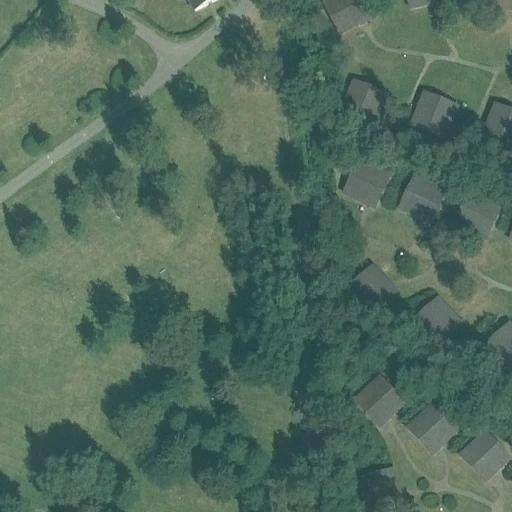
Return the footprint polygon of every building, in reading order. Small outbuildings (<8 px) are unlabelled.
[(188,0),(195,13),(219,1),(218,0),(188,0)] [(372,21),(361,0),(328,0),(322,3),(339,37),(372,21)] [(443,0),(406,0),(409,12),(445,3),(443,0)] [(511,0),(488,0),(487,10),(511,13),(511,0)] [(375,130),(388,96),(352,82),(339,115),(375,130)] [(459,108),(423,93),(409,126),(445,141),(459,108)] [(511,111),(494,105),(481,138),(511,150),(511,111)] [(391,177),(358,161),(341,195),(374,211),(391,177)] [(414,176),(397,212),(430,227),(447,192),(414,176)] [(502,206),(469,192),(453,228),(486,242),(502,206)] [(344,293),(369,320),(397,294),(372,267),(344,293)] [(410,325),(435,353),(464,325),(439,298),(410,325)] [(481,350),(506,378),(511,372),(511,326),(510,324),(481,350)] [(379,431),(407,406),(381,377),(353,402),(379,431)] [(433,458),(460,433),(433,404),(406,430),(433,458)] [(459,457),(485,486),(511,462),(485,433),(459,457)] [(381,511),(405,505),(394,470),(356,481),(365,511),(381,511)]
